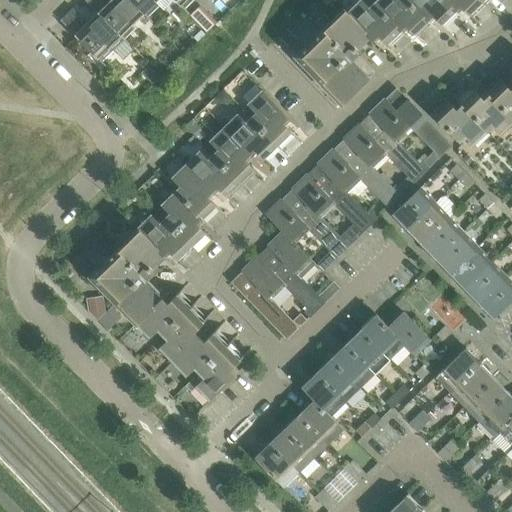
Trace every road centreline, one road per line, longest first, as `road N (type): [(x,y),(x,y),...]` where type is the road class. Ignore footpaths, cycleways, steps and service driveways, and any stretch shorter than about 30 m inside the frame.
road 1 (residential): [(189,470),(24,295),(24,246),(110,153),(104,131),(17,42)]
road 2 (residential): [(338,131),(238,222),(205,288),(281,363)]
road 3 (residential): [(511,18),(481,50),(398,75),(338,131)]
road 4 (residential): [(281,363),(396,251)]
road 5 (residential): [(189,470),(268,393),(281,363)]
